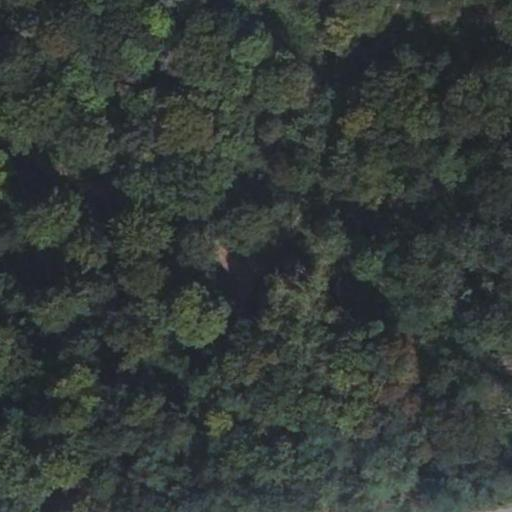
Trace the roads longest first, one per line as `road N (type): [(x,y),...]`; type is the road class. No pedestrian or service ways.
road 1 (track): [(64,511),(254,271),(400,0)]
road 2 (track): [(0,143),(254,271)]
